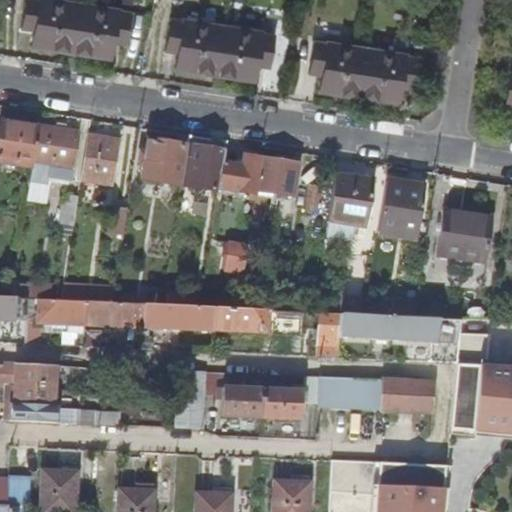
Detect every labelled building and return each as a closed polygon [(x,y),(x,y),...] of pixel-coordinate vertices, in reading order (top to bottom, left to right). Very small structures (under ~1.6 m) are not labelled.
[(70,52),(78,5),(46,0),(24,0),(20,29),(32,31),(30,46),(70,52)] [(131,13),(78,5),(70,52),(111,58),(113,44),(126,45),(131,13)] [(214,74),(222,28),(168,19),(164,52),(176,53),(174,68),(214,74)] [(274,36),(222,28),(214,74),(254,81),(257,66),(269,69),(274,36)] [(318,91),(357,97),(365,51),(312,42),(307,75),(319,77),(318,91)] [(365,51),(357,97),(398,103),(400,89),(412,91),(417,59),(365,51)] [(0,163),(30,168),(36,127),(0,121),(0,163)] [(75,133),(36,127),(30,168),(28,182),(42,185),(43,177),(68,181),(75,133)] [(119,140),(87,135),(80,182),(112,187),(119,140)] [(184,146),(147,140),(145,153),(138,152),(137,166),(143,167),(141,182),(177,188),(184,146)] [(190,160),(184,159),(181,182),(210,187),(210,193),(217,194),(218,185),(221,164),(223,152),(191,147),(190,160)] [(238,167),(221,164),(218,185),(249,190),(248,197),(254,198),(260,160),(240,157),(238,167)] [(297,165),(260,160),(254,198),(251,220),(262,222),(265,199),(292,204),(297,165)] [(372,181),(333,175),(327,223),(364,230),(372,181)] [(417,223),(422,189),(389,183),(384,218),(417,223)] [(305,211),(316,212),(320,187),(307,185),(305,211)] [(73,227),(77,202),(61,199),(57,225),(73,227)] [(121,240),(126,209),(105,205),(103,214),(110,215),(107,239),(121,240)] [(491,218),(442,211),(435,255),(483,263),(491,218)] [(245,268),(248,245),(230,241),(227,265),(245,268)] [(10,299),(0,298),(0,320),(13,321),(14,299),(10,299)] [(27,299),(16,299),(14,332),(25,333),(27,299)] [(86,302),(62,301),(40,300),(39,322),(85,325),(86,302)] [(132,304),(111,303),(86,302),(85,325),(130,327),(132,304)] [(200,307),(165,305),(164,328),(213,331),(214,308),(200,307)] [(214,308),(213,331),(266,333),(267,310),(239,309),(214,308)] [(338,339),(340,314),(320,313),(319,358),(337,359),(338,339)] [(412,317),(365,315),(340,314),(338,339),(433,343),(431,363),(455,364),(459,320),(412,317)] [(161,317),(143,316),(142,327),(160,328),(161,317)] [(486,321),(459,320),(455,364),(457,364),(482,366),(486,321)] [(0,363),(0,385),(4,386),(2,421),(116,426),(116,417),(94,416),(94,410),(55,409),(55,406),(51,406),(53,366),(0,363)] [(482,366),(457,364),(453,404),(478,406),(482,366)] [(205,373),(178,372),(176,428),(202,429),(205,373)] [(430,414),(432,384),(319,378),(316,409),(430,414)] [(261,418),(262,391),(219,389),(218,416),(261,418)] [(302,393),(262,391),(261,418),(301,420),(302,393)] [(75,511),(77,471),(41,468),(39,511),(75,511)] [(511,511),(511,470),(450,468),(448,479),(349,474),(346,511),(511,511)] [(0,506),(7,506),(9,480),(0,479),(0,506)] [(309,511),(311,483),(274,482),(272,511),(309,511)] [(152,511),(154,491),(118,488),(116,511),(152,511)] [(230,511),(231,495),(196,493),(194,511),(230,511)]
